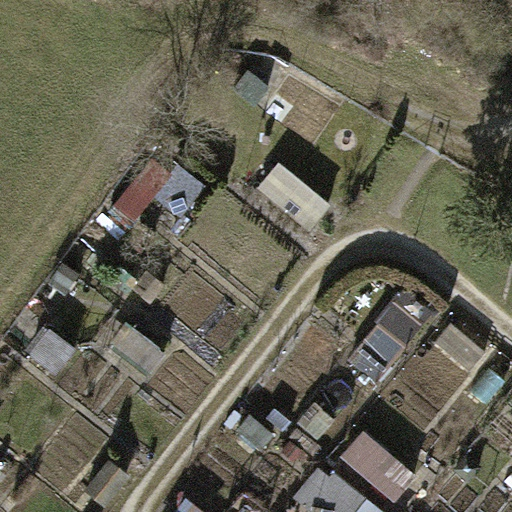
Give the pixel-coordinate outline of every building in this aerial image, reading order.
[(191,198),(213,173),(170,135),(123,189),(142,207),(168,177),(191,198)] [(319,214),(340,186),(288,148),(267,176),(319,214)] [(397,358),(427,312),(399,294),(370,340),(397,358)] [(433,430),(490,366),(450,331),(394,395),(433,430)] [(369,416),(346,458),(406,490),(429,449),(369,416)]
